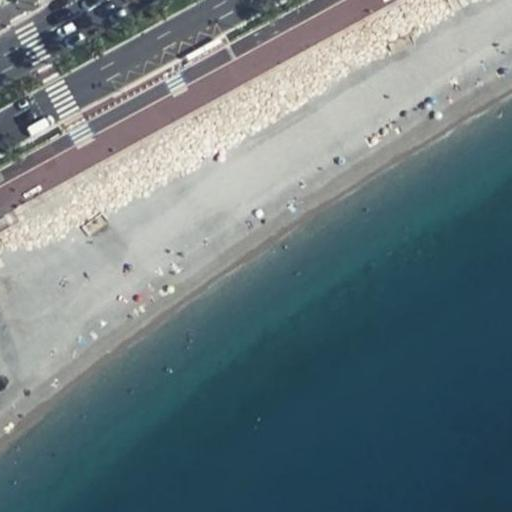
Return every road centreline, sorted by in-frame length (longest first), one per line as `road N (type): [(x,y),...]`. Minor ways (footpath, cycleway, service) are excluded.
road 1 (primary): [(0,131),(243,0)]
road 2 (primary): [(117,0),(0,63)]
